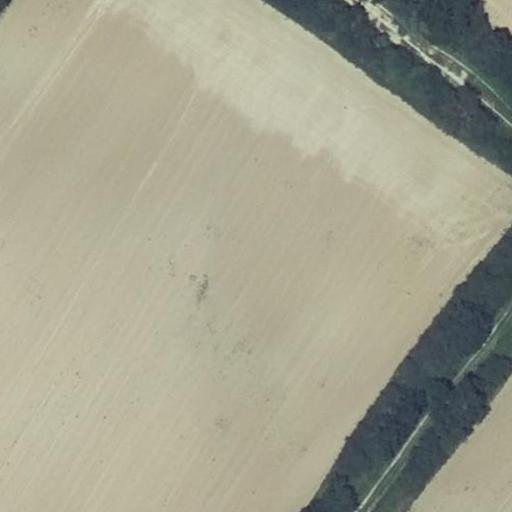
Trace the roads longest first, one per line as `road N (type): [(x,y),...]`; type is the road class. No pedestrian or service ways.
road 1 (track): [(348,511),(511,309)]
road 2 (track): [(347,0),(511,133)]
